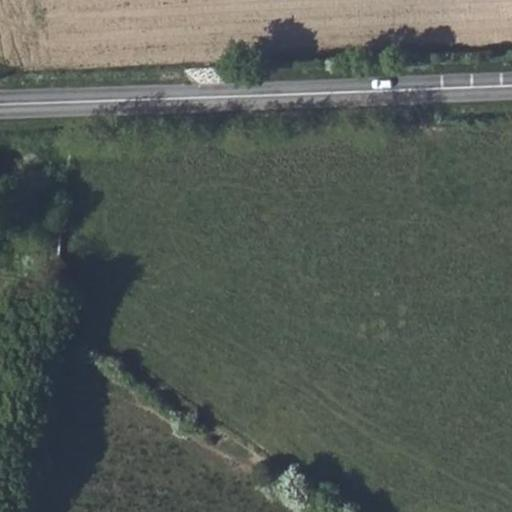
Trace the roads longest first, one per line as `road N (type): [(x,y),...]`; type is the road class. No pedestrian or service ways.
road 1 (secondary): [(0,104),(511,84)]
road 2 (track): [(346,511),(96,339),(64,297)]
